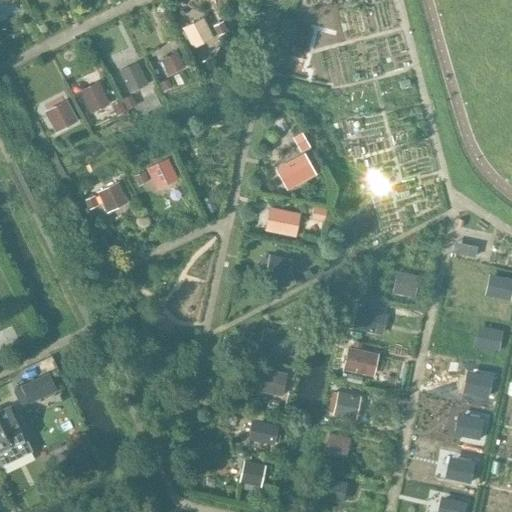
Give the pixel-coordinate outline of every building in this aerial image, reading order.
[(212,37),(202,17),(181,28),(191,48),(212,37)] [(183,67),(176,52),(160,60),(167,75),(183,67)] [(146,83),(136,62),(118,71),(128,92),(146,83)] [(108,104),(97,82),(79,90),(90,113),(108,104)] [(54,132),(77,120),(65,99),(43,111),(54,132)] [(303,130),(294,134),(300,149),(309,145),(303,130)] [(302,156),(276,169),(287,189),(312,175),(302,156)] [(177,179),(167,158),(145,168),(156,189),(177,179)] [(148,183),(143,174),(134,178),(139,187),(148,183)] [(128,202),(118,181),(96,191),(106,212),(128,202)] [(85,202),(89,211),(98,207),(94,198),(85,202)] [(271,211),(267,229),(294,235),(298,217),(271,211)] [(465,244),(463,255),(474,257),(476,246),(465,244)] [(286,281),(291,260),(267,255),(263,276),(286,281)] [(413,297),(417,276),(395,272),(391,293),(413,297)] [(511,278),(494,275),(490,296),(509,300),(511,287),(511,278)] [(357,306),(351,328),(371,333),(376,311),(357,306)] [(483,326),(479,348),(499,352),(503,330),(483,326)] [(288,356),(293,334),(271,329),(266,351),(288,356)] [(364,374),(369,352),(346,347),(341,369),(364,374)] [(280,396),(285,373),(262,368),(257,390),(280,396)] [(47,372),(12,389),(19,404),(55,387),(47,372)] [(474,372),(469,393),(489,397),(493,376),(474,372)] [(354,419),(359,396),(336,391),(331,414),(354,419)] [(23,438),(8,406),(0,409),(0,449),(9,445),(23,438)] [(464,414),(460,436),(480,440),(484,418),(464,414)] [(269,448),(274,426),(252,421),(247,444),(269,448)] [(324,454),(345,458),(350,438),(329,434),(324,454)] [(74,475),(94,468),(88,451),(68,458),(74,475)] [(456,457),(451,479),(471,483),(475,462),(456,457)] [(260,485),(264,466),(242,461),(238,480),(260,485)] [(320,477),(316,496),(335,500),(339,481),(320,477)] [(448,498),(444,511),(464,511),(467,502),(448,498)]
